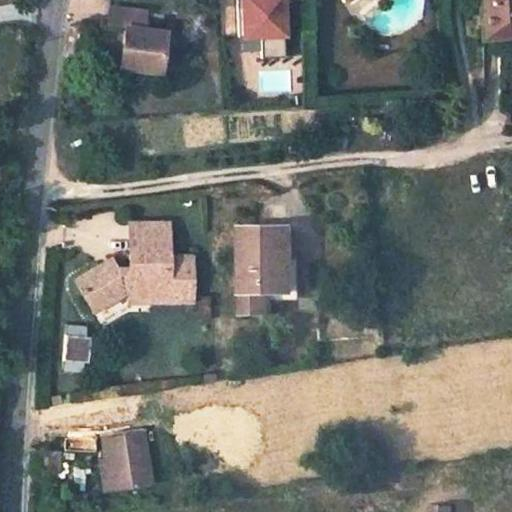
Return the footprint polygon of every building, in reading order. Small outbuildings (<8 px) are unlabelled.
[(280,0),(234,0),(234,37),(259,36),(260,53),(281,53),(280,0)] [(511,0),(474,0),(475,1),(483,1),(486,36),(511,34),(511,0)] [(127,26),(125,47),(120,46),(113,46),(111,64),(162,69),(165,30),(143,28),(145,9),(109,6),(108,24),(127,26)] [(301,220),(251,219),(249,288),(252,288),(277,288),(299,288),(301,220)] [(153,299),(193,297),(192,290),(192,267),(191,253),(169,254),(168,244),(167,222),(150,223),(134,224),(132,224),(134,244),(134,245),(129,246),(129,270),(121,270),(120,265),(117,267),(106,272),(104,268),(82,278),(84,283),(95,306),(123,292),(131,292),(151,291),(153,291),(153,299)] [(251,304),(277,304),(277,288),(252,288),(251,304)] [(62,335),(62,363),(78,363),(78,345),(83,345),(83,335),(62,335)] [(147,428),(107,433),(108,457),(115,456),(120,490),(156,485),(147,428)] [(35,473),(65,471),(65,450),(36,450),(35,473)] [(108,457),(104,457),(109,492),(120,490),(115,456),(108,457)]
